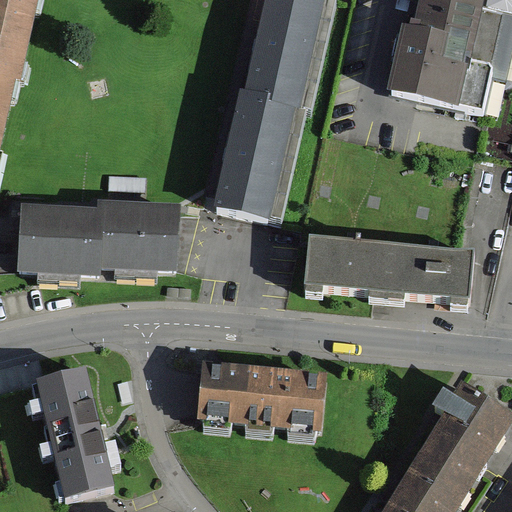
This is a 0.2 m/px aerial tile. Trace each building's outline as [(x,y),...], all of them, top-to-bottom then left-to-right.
[(0,0),(0,76),(18,80),(26,82),(43,0),(0,0)] [(272,0),(264,38),(252,95),(299,105),(304,106),(327,0),(272,0)] [(422,0),(412,51),(396,47),(381,111),(453,127),(463,83),(511,93),(511,12),(457,0),(422,0)] [(0,165),(18,80),(0,76),(0,165)] [(233,153),(220,214),(272,225),(299,105),(252,95),(247,94),(233,153)] [(107,205),(107,214),(104,270),(182,275),(186,209),(107,205)] [(26,209),(22,275),(103,280),(104,270),(107,214),(26,209)] [(310,244),(305,292),(469,308),(474,260),(310,244)] [(324,373),(205,364),(201,420),(320,429),(324,373)] [(90,372),(38,385),(66,501),(118,489),(90,372)] [(453,511),(511,418),(511,414),(463,384),(453,400),(445,396),(436,411),(444,416),(383,511),(453,511)]
